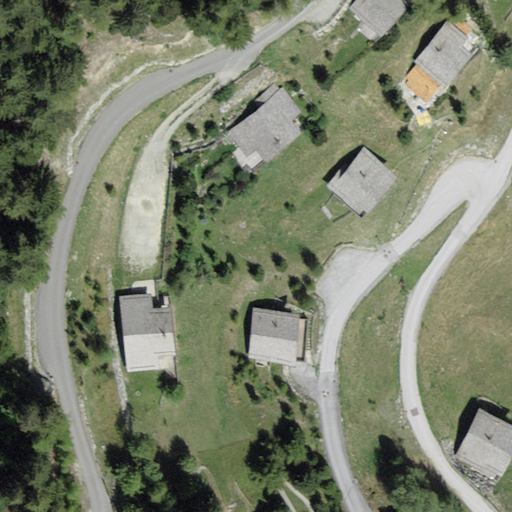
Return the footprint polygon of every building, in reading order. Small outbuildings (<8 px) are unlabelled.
[(360,0),(353,10),(383,33),(408,0),(360,0)] [(452,22),(419,62),(450,87),(483,48),(452,22)] [(283,90),(229,134),(253,163),(307,120),(283,90)] [(399,176),(365,146),(330,185),(364,216),(399,176)] [(164,293),(121,297),(128,375),(171,371),(164,293)] [(299,314),(254,311),(250,358),(295,361),(299,314)] [(511,457),(511,422),(483,409),(460,459),(503,478),(511,457)]
